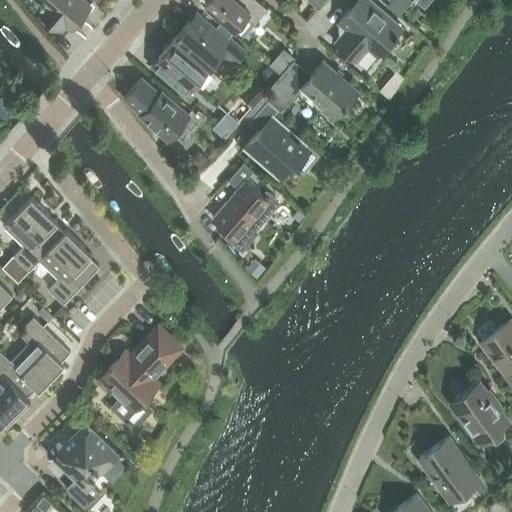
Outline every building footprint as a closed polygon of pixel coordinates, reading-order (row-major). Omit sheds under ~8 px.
[(71,26),(90,3),(86,0),(39,0),(44,4),(40,9),(62,28),(66,23),(71,26)] [(253,24),(267,8),(258,0),(242,0),(241,1),(240,0),(206,0),(205,2),(235,27),(244,16),(253,24)] [(342,0),(350,6),(339,20),(348,27),(335,42),(355,59),(368,44),(379,54),(402,27),(370,0),(342,0)] [(174,38),(208,67),(221,51),(235,63),(247,50),(232,37),(230,39),(197,11),(174,38)] [(193,84),(208,67),(174,38),(151,64),(185,93),(192,84),(193,84)] [(284,46),(270,63),(281,73),(294,57),(296,56),(284,46)] [(323,59),(312,72),(294,57),(281,73),(263,94),(267,99),(278,108),(281,110),(302,85),(322,102),(320,104),(335,117),(358,89),(323,59)] [(190,114),(180,105),(169,95),(167,98),(143,77),(135,87),(133,86),(124,96),(142,111),(140,114),(169,138),(190,114)] [(242,96),(253,105),(267,89),(256,79),(242,96)] [(0,99),(0,112),(5,119),(17,110),(6,95),(0,99)] [(278,108),(267,99),(250,119),(260,128),(245,146),(279,176),(291,162),(302,172),(318,153),(273,114),(278,108)] [(234,128),(222,118),(214,127),(226,137),(234,128)] [(206,140),(216,148),(225,138),(215,129),(206,140)] [(198,150),(190,160),(199,168),(207,159),(198,150)] [(280,202),(258,183),(255,186),(246,179),(254,169),(244,161),(229,179),(238,187),(213,216),(224,226),(219,232),(241,251),(258,231),(256,229),(280,202)] [(65,231),(64,231),(56,222),(58,220),(32,195),(4,224),(24,243),(14,254),(18,258),(30,269),(40,258),(39,258),(65,231)] [(303,215),(298,210),(292,216),(298,221),(303,215)] [(39,258),(40,258),(59,276),(49,287),(64,302),(100,265),(90,256),(93,253),(67,228),(64,231),(65,231),(39,258)] [(18,258),(7,269),(19,280),(30,269),(18,258)] [(0,306),(13,293),(0,281),(0,306)] [(19,291),(17,294),(17,297),(20,300),(23,299),(25,297),(25,294),(23,291),(19,291)] [(49,320),(54,315),(43,305),(38,310),(49,320)] [(62,305),(55,313),(63,320),(70,312),(62,305)] [(37,386),(39,388),(64,362),(62,360),(71,350),(34,315),(19,330),(29,340),(11,359),(11,360),(37,385),(37,386)] [(511,380),(511,320),(510,318),(481,340),(483,342),(482,344),(488,351),(490,352),(511,380)] [(125,350),(100,376),(121,395),(111,405),(134,427),(154,407),(144,397),(158,381),(150,373),(168,355),(171,358),(182,346),(159,324),(130,354),(125,350)] [(1,349),(0,350),(0,349),(0,416),(6,423),(31,397),(29,394),(37,386),(37,385),(11,360),(11,359),(1,349)] [(502,423),(508,418),(500,407),(502,405),(493,393),(491,395),(478,379),(450,400),(480,439),(487,434),(490,437),(497,438),(504,433),(505,426),(502,423)] [(65,431),(49,448),(49,455),(54,455),(76,476),(66,486),(86,505),(100,490),(92,482),(94,479),(84,469),(93,460),(103,470),(108,475),(109,474),(113,478),(127,463),(123,459),(124,459),(124,451),(119,452),(86,420),(70,436),(65,431)] [(448,435),(419,456),(450,499),(451,498),(454,501),(466,492),(468,493),(482,482),(448,435)] [(138,459),(147,450),(137,441),(128,449),(138,459)] [(429,511),(416,493),(389,511),(429,511)] [(494,511),(511,511),(511,502),(505,493),(489,505),(494,511)] [(44,495),(37,504),(46,510),(52,502),(44,495)]
